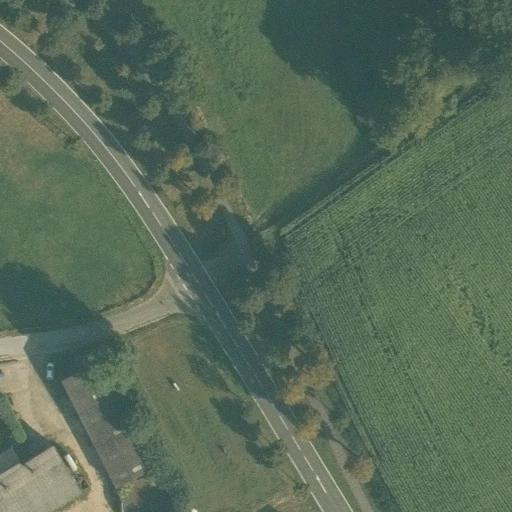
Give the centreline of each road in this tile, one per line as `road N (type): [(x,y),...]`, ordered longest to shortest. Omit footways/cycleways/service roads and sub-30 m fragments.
road 1 (tertiary): [(197,284),(106,147),(0,39)]
road 2 (tertiary): [(336,511),(197,284)]
road 3 (residential): [(197,284),(95,333),(0,346)]
road 4 (track): [(294,72),(285,186),(240,243)]
